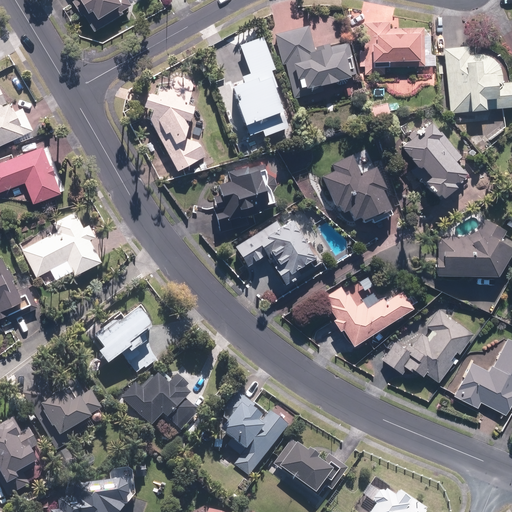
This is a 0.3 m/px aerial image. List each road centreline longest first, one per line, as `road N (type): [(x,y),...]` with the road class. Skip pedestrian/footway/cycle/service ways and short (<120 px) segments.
road 1 (tertiary): [(71,92),(163,245),(250,336),(364,411),(503,469)]
road 2 (residential): [(236,0),(71,92)]
